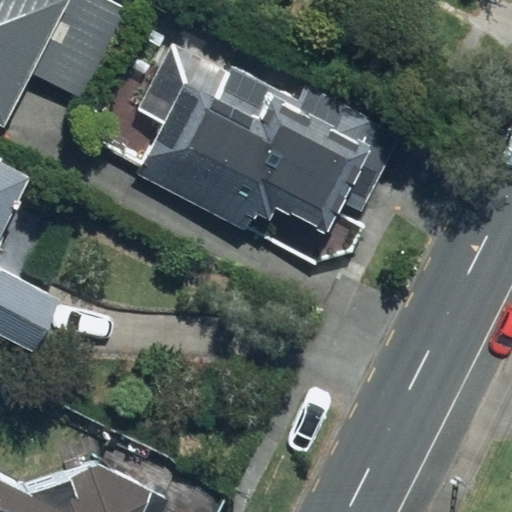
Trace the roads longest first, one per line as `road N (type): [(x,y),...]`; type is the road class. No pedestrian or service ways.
road 1 (unknown): [(396,428),(194,350),(6,311)]
road 2 (tertiary): [(511,199),(354,511)]
